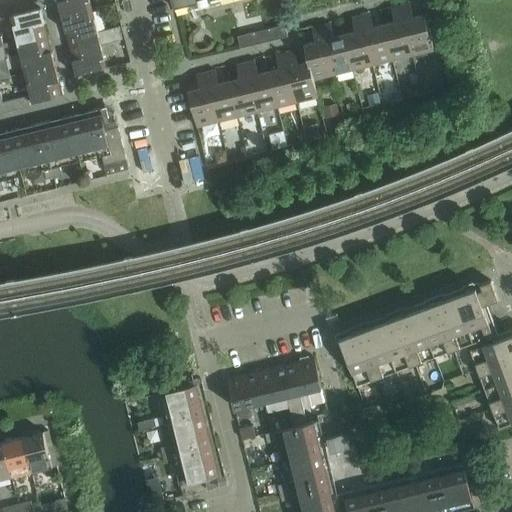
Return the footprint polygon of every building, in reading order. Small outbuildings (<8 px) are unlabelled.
[(58,0),(63,16),(92,9),(89,0),(58,0)] [(410,4),(401,6),(413,55),(434,50),(425,14),(413,17),(410,4)] [(395,22),(384,24),(393,60),(413,55),(401,6),(391,8),(395,22)] [(12,15),(19,44),(48,37),(41,8),(12,15)] [(92,9),(63,16),(70,45),(99,38),(97,31),(92,9)] [(370,13),(361,16),(373,65),(393,60),(384,24),(373,27),(370,13)] [(355,31),(344,34),(353,70),(373,65),(361,16),(352,18),(355,31)] [(331,23),(321,26),(334,74),(353,70),(344,34),(334,36),(331,23)] [(285,24),(269,28),(272,40),(288,36),(285,24)] [(119,26),(108,29),(111,42),(123,39),(119,26)] [(304,44),(308,61),(309,61),(313,79),(314,79),(334,74),(321,26),(312,28),(315,41),(304,44)] [(99,38),(70,45),(77,74),(106,67),(100,44),(111,42),(108,29),(97,31),(99,38)] [(257,44),(254,32),(238,36),(241,48),(257,44)] [(48,37),(19,44),(26,73),(55,66),(48,37)] [(295,51),(285,53),(297,102),(318,97),(314,79),(313,79),(309,61),(308,61),(298,64),(295,51)] [(279,68),(269,71),(278,107),(297,102),(285,53),(276,55),(279,68)] [(255,60),(246,63),(258,112),(278,107),(269,71),(258,73),(255,60)] [(240,78),(229,80),(238,116),(258,112),(246,63),(236,65),(240,78)] [(55,66),(26,73),(33,102),(62,95),(55,66)] [(215,70),(206,72),(218,121),(238,116),(229,80),(219,83),(215,70)] [(218,121),(206,72),(197,75),(200,88),(188,91),(197,126),(218,121)] [(420,84),(405,87),(408,97),(422,94),(420,84)] [(401,91),(391,93),(393,101),(403,99),(401,91)] [(3,102),(0,103),(0,112),(30,105),(28,96),(3,102)] [(337,103),(324,106),(327,117),(340,114),(337,103)] [(100,109),(70,116),(81,160),(102,155),(107,174),(129,168),(118,127),(106,130),(104,124),(100,109)] [(70,116),(41,123),(54,177),(62,175),(60,165),(81,160),(70,116)] [(41,123),(12,130),(23,174),(44,169),(46,179),(54,177),(41,123)] [(12,130),(0,133),(0,189),(4,189),(2,180),(23,174),(12,130)] [(219,151),(216,156),(218,162),(228,160),(225,150),(219,151)] [(476,288),(456,295),(473,343),(472,343),(474,348),(495,340),(482,305),(498,300),(491,280),(475,286),(476,288)] [(456,295),(436,302),(454,350),(472,343),(473,343),(456,295)] [(436,302),(417,309),(435,357),(454,350),(436,302)] [(417,309),(398,316),(416,364),(435,357),(417,309)] [(398,316),(379,323),(397,371),(416,364),(398,316)] [(379,323),(360,330),(377,378),(397,371),(379,323)] [(360,330),(340,338),(357,386),(377,378),(360,330)] [(511,333),(495,340),(474,348),(470,349),(478,369),(511,356),(511,333)] [(511,356),(478,369),(485,389),(511,378),(511,356)] [(315,357),(286,364),(293,393),(299,391),(322,386),(315,357)] [(286,364),(257,371),(264,400),(286,395),(293,393),(286,364)] [(183,373),(187,386),(202,382),(199,369),(183,373)] [(264,400),(257,371),(228,378),(235,407),(264,400)] [(511,378),(485,389),(492,408),(511,400),(511,378)] [(180,483),(204,477),(209,476),(219,473),(219,475),(224,474),(202,382),(187,386),(158,393),(164,415),(154,418),(156,426),(166,423),(171,445),(161,447),(165,463),(175,460),(180,483)] [(293,393),(286,395),(289,405),(302,402),(299,391),(293,393)] [(511,400),(492,408),(499,428),(511,423),(511,400)] [(302,402),(289,405),(292,417),(305,413),(302,402)] [(356,421),(363,420),(369,418),(373,437),(386,434),(379,405),(354,411),(356,421)] [(286,421),(268,418),(272,432),(288,428),(286,421)] [(341,511),(327,451),(324,440),(319,420),(288,428),(272,432),(266,433),(268,442),(277,440),(288,482),(278,485),(282,501),(292,498),(295,511),(341,511)] [(240,428),(243,439),(256,436),(253,425),(240,428)] [(44,431),(23,436),(32,472),(53,467),(44,431)] [(343,435),(330,438),(330,439),(331,443),(332,450),(346,447),(351,446),(348,434),(343,435)] [(23,436),(3,441),(12,477),(32,472),(23,436)] [(3,441),(0,441),(0,479),(12,477),(3,441)] [(452,511),(474,507),(469,485),(465,468),(467,468),(465,462),(345,492),(350,511),(452,511)] [(219,473),(209,476),(212,489),(227,485),(224,474),(219,475),(219,473)] [(204,477),(180,483),(183,495),(207,489),(204,477)] [(469,485),(474,507),(475,511),(489,511),(482,481),(469,485)] [(56,500),(59,511),(63,511),(69,511),(66,498),(56,500)]
